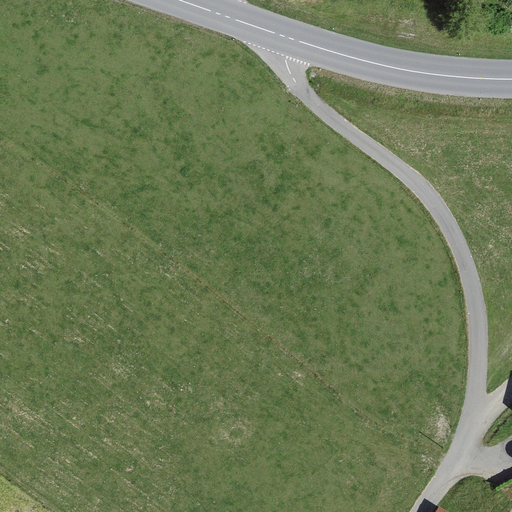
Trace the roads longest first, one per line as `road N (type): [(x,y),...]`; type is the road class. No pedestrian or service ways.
road 1 (unclassified): [(480,416),(472,280),(453,224),(404,171),(322,108),(246,23)]
road 2 (secondary): [(511,78),(461,77),(349,54),(246,23)]
